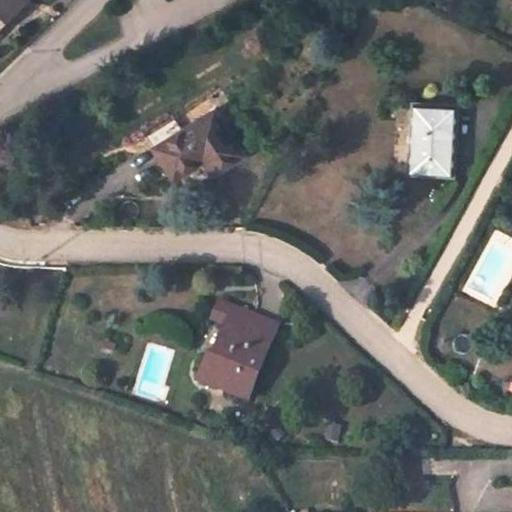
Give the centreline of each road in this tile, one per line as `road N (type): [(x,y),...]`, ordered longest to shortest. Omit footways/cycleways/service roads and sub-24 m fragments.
road 1 (residential): [(0,237),(19,246),(258,249),(321,292),(437,400),(511,426)]
road 2 (residential): [(40,45),(67,67),(184,0)]
